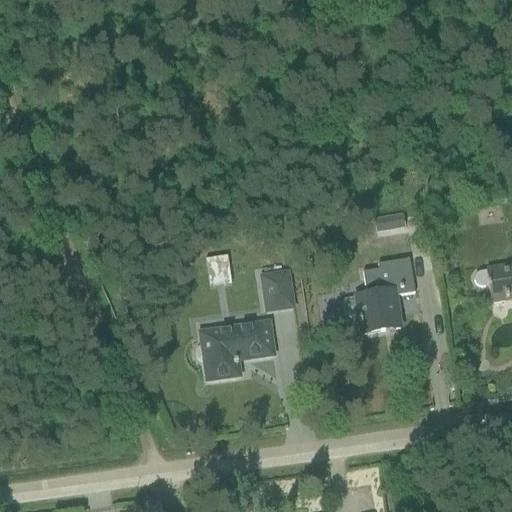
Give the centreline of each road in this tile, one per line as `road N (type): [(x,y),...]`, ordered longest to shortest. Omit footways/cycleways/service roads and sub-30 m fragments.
road 1 (residential): [(0,502),(511,430)]
road 2 (track): [(171,511),(0,99)]
